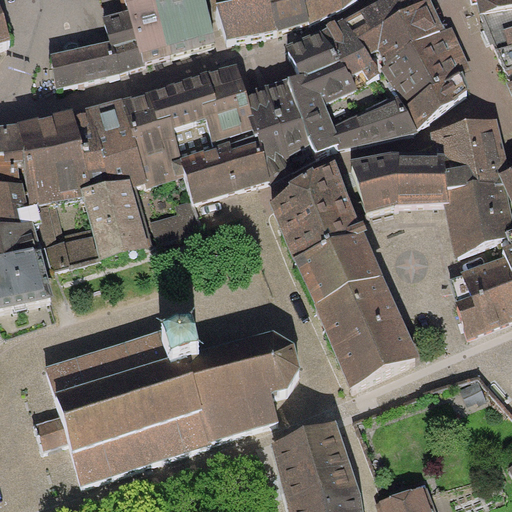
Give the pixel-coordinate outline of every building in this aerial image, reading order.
[(157,0),(125,0),(129,10),(140,53),(142,53),(144,62),(172,54),(157,0)] [(206,0),(157,0),(172,54),(216,41),(206,0)] [(271,0),(232,0),(216,3),(227,39),(277,30),(271,0)] [(271,0),(277,30),(310,24),(305,0),(271,0)] [(305,0),(310,24),(344,8),(352,0),(305,0)] [(381,0),(377,0),(346,18),(377,67),(410,46),(381,0)] [(381,0),(410,46),(445,30),(430,0),(423,0),(413,3),(411,0),(381,0)] [(511,0),(477,0),(480,13),(511,7),(511,0)] [(511,7),(480,13),(494,49),(511,43),(511,7)] [(0,9),(0,42),(11,38),(0,9)] [(129,10),(103,16),(109,40),(49,55),(57,88),(145,66),(144,62),(142,53),(140,53),(129,10)] [(299,73),(345,60),(359,88),(380,74),(377,67),(346,18),(284,45),(299,73)] [(410,46),(377,67),(380,74),(398,98),(416,129),(467,91),(462,75),(471,70),(452,27),(445,30),(410,46)] [(511,43),(494,49),(507,76),(511,73),(511,43)] [(359,88),(345,60),(299,73),(285,77),(315,152),(338,141),(334,127),(325,106),(359,88)] [(237,64),(206,73),(216,107),(203,111),(214,149),(255,137),(249,117),(252,116),(245,91),(237,64)] [(206,73),(123,98),(146,184),(147,188),(185,177),(180,158),(214,149),(203,111),(216,107),(206,73)] [(253,88),(245,91),(252,116),(249,117),(255,137),(257,137),(270,181),(316,157),(315,152),(285,77),(253,88)] [(123,98),(71,111),(90,187),(131,177),(133,187),(146,184),(123,98)] [(413,134),(416,129),(398,98),(334,127),(338,141),(341,150),(413,134)] [(71,111),(14,124),(21,154),(26,181),(36,223),(42,249),(45,249),(50,273),(100,262),(99,259),(92,229),(90,230),(63,236),(56,205),(82,199),(80,189),(90,187),(71,111)] [(497,118),(431,131),(433,155),(445,155),(448,188),(503,181),(499,173),(510,168),(497,118)] [(0,126),(0,156),(21,154),(14,124),(0,126)] [(257,137),(255,137),(214,149),(180,158),(185,177),(192,201),(193,204),(270,181),(257,137)] [(392,151),(350,159),(367,212),(399,204),(444,203),(450,202),(448,188),(445,155),(433,155),(401,154),(401,152),(392,151)] [(0,156),(0,183),(26,181),(21,154),(0,156)] [(336,159),(270,200),(296,259),(366,230),(336,159)] [(511,167),(510,168),(499,173),(503,181),(511,200),(511,167)] [(92,229),(99,259),(148,247),(133,187),(131,177),(90,187),(80,189),(82,199),(90,230),(92,229)] [(26,181),(0,183),(0,229),(36,223),(26,181)] [(444,203),(457,258),(501,243),(509,239),(506,231),(511,228),(511,200),(503,181),(448,188),(450,202),(444,203)] [(193,204),(192,201),(174,206),(176,215),(150,222),(157,249),(201,236),(193,204)] [(36,223),(0,229),(0,263),(42,254),(42,249),(36,223)] [(511,228),(506,231),(509,239),(501,243),(506,256),(511,271),(511,228)] [(366,230),(296,259),(315,304),(385,276),(366,230)] [(0,308),(53,297),(42,254),(0,263),(0,308)] [(511,324),(511,271),(506,256),(462,272),(463,275),(449,280),(470,340),(511,324)] [(333,349),(403,319),(385,276),(315,304),(333,349)] [(403,319),(333,349),(349,387),(420,357),(403,319)] [(273,335),(203,355),(194,325),(162,335),(161,331),(45,368),(81,488),(211,447),(210,443),(279,422),(272,397),(288,393),(301,372),(294,348),(273,335)] [(478,382),(460,389),(467,407),(485,400),(478,382)] [(272,442),(288,509),(360,490),(336,421),(272,442)] [(435,511),(426,485),(376,501),(379,511),(435,511)] [(288,509),(288,511),(363,511),(360,490),(288,509)]
